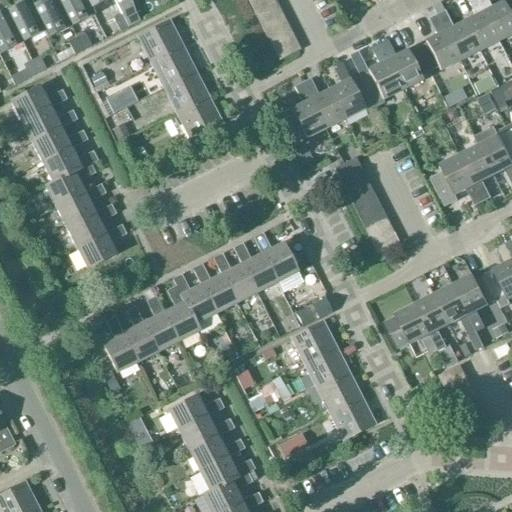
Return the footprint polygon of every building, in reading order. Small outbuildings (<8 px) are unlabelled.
[(32,8),(45,33),(44,34),(47,39),(70,27),(55,0),(46,0),(32,7),(32,8)] [(55,0),(70,27),(93,16),(90,10),(90,11),(84,0),(55,0)] [(90,10),(110,0),(84,0),(90,11),(90,10)] [(113,0),(122,16),(121,16),(127,29),(140,22),(135,12),(130,0),(113,0)] [(246,0),(251,9),(268,0),(246,0)] [(273,0),(268,0),(251,9),(257,20),(278,9),(273,0)] [(478,52),(498,43),(476,0),(468,0),(467,0),(476,17),(464,23),(478,52)] [(476,0),(498,43),(511,35),(511,21),(503,4),(491,10),(486,0),(476,0)] [(5,13),(22,45),(44,34),(45,33),(32,8),(32,7),(29,1),(5,13)] [(440,3),(431,8),(436,16),(444,12),(440,3)] [(278,9),(257,20),(262,30),(283,19),(278,9)] [(459,62),(478,52),(464,23),(453,29),(444,12),(436,16),(459,62)] [(0,56),(22,45),(5,13),(0,15),(0,56)] [(127,29),(121,16),(114,20),(121,32),(127,29)] [(417,50),(429,73),(438,68),(439,72),(459,62),(436,16),(429,20),(437,37),(425,43),(426,45),(417,50)] [(262,30),(265,36),(268,41),(289,30),(283,19),(262,30)] [(137,39),(150,65),(182,49),(169,23),(137,39)] [(289,30),(268,41),(273,52),(294,41),(289,30)] [(82,51),(90,47),(84,35),(76,39),(82,51)] [(76,39),(69,43),(75,55),(82,51),(76,39)] [(273,52),(279,62),(300,51),(294,41),(273,52)] [(420,77),(429,73),(417,50),(408,54),(407,52),(395,58),(387,41),(378,46),(402,91),(422,81),(420,77)] [(368,72),(368,74),(359,79),(373,106),(402,91),(378,46),(371,49),(380,66),(368,72)] [(195,74),(182,49),(150,65),(163,90),(195,74)] [(37,74),(45,70),(38,58),(30,62),(37,74)] [(30,62),(22,66),(28,79),(37,74),(30,62)] [(344,121),(373,106),(359,79),(350,83),(340,65),(332,69),(340,86),(329,91),(344,121)] [(208,99),(195,74),(163,90),(176,115),(208,99)] [(329,91),(318,97),(309,81),(302,85),(325,130),(344,121),(329,91)] [(282,120),(294,144),(303,139),(304,141),(325,130),(302,85),(293,89),(302,106),(290,112),(291,115),(282,120)] [(10,103),(21,124),(50,109),(66,101),(60,91),(45,99),(40,88),(10,103)] [(221,125),(208,99),(176,115),(189,141),(221,125)] [(21,124),(31,144),(61,129),(61,130),(76,122),(72,112),(56,120),(50,109),(21,124)] [(474,138),(478,148),(493,177),(505,171),(511,185),(511,165),(493,128),(474,138)] [(66,140),(61,130),(61,129),(31,144),(42,164),(71,150),(86,142),(81,132),(66,140)] [(482,183),(493,177),(478,148),(459,158),(483,204),(491,200),(482,183)] [(44,188),(44,189),(97,162),(93,154),(77,162),(71,150),(42,164),(51,184),(44,188)] [(440,167),(443,173),(431,179),(444,208),(457,202),(455,196),(466,191),(475,208),(483,204),(459,158),(440,167)] [(339,181),(360,170),(355,159),(333,170),(339,181)] [(79,184),(95,176),(92,170),(99,167),(97,162),(44,189),(55,209),(84,194),(79,184)] [(360,170),(339,181),(344,191),(366,181),(360,170)] [(366,181),(344,191),(350,202),(371,191),(366,181)] [(55,209),(65,229),(94,215),(89,204),(105,195),(100,186),(84,194),(55,209)] [(371,191),(350,202),(355,213),(377,202),(371,191)] [(377,202),(355,213),(361,224),(382,213),(377,202)] [(111,206),(94,215),(65,229),(75,250),(105,235),(99,224),(115,216),(111,206)] [(382,213),(361,224),(366,234),(388,223),(382,213)] [(388,223),(366,234),(372,245),(393,234),(388,223)] [(75,250),(86,271),(115,256),(110,245),(126,237),(121,227),(105,235),(75,250)] [(372,245),(377,256),(398,245),(393,234),(372,245)] [(297,274),(282,245),(270,251),(262,235),(252,241),(259,256),(261,255),(276,285),(297,274)] [(256,295),(276,285),(261,255),(259,256),(249,261),(241,245),(231,250),(239,266),(240,265),(256,295)] [(481,279),(493,303),(505,297),(508,301),(511,299),(511,261),(504,246),(496,250),(505,267),(481,279)] [(235,305),(256,295),(240,265),(239,266),(229,271),(221,255),(212,260),(219,276),(220,275),(235,305)] [(215,316),(235,305),(220,275),(219,276),(208,281),(201,266),(191,271),(199,286),(200,285),(215,316)] [(195,326),(215,316),(200,285),(199,286),(188,291),(180,276),(171,281),(175,289),(175,288),(195,326)] [(473,278),(453,288),(476,333),(485,329),(476,312),(493,303),(481,279),(475,282),(473,278)] [(199,333),(195,326),(175,288),(175,289),(166,293),(174,309),(163,314),(178,343),(199,333)] [(434,297),(449,327),(459,321),(468,337),(476,333),(453,288),(434,297)] [(322,295),(301,306),(309,320),(330,310),(322,295)] [(415,307),(438,353),(439,353),(447,369),(458,363),(450,346),(445,348),(437,332),(449,327),(434,297),(415,307)] [(158,354),(178,343),(163,314),(163,315),(155,299),(146,303),(154,319),(143,325),(158,354)] [(395,317),(396,319),(384,325),(397,351),(409,345),(410,347),(421,340),(430,357),(438,353),(415,307),(395,317)] [(137,364),(158,354),(143,325),(142,325),(134,309),(125,313),(133,329),(123,335),(137,364)] [(113,340),(102,346),(116,375),(137,364),(123,335),(122,335),(114,319),(105,324),(113,340)] [(289,340),(303,366),(335,350),(322,324),(289,340)] [(476,333),(468,337),(476,353),(485,349),(476,333)] [(499,360),(511,354),(507,345),(495,351),(499,360)] [(271,350),(261,356),(264,363),(275,357),(271,350)] [(348,375),(335,350),(303,366),(315,392),(348,375)] [(460,367),(438,377),(444,388),(465,377),(460,367)] [(111,373),(102,377),(111,395),(120,391),(111,373)] [(361,400),(348,375),(315,392),(328,417),(361,400)] [(465,377),(444,388),(449,399),(470,388),(465,377)] [(272,386),(259,393),(264,402),(270,398),(274,406),(277,404),(277,402),(279,400),(272,386)] [(470,388),(449,399),(454,410),(476,399),(470,388)] [(223,409),(218,400),(202,408),(196,397),(167,412),(178,433),(208,418),(207,417),(223,409)] [(476,399),(454,410),(460,420),(481,410),(476,399)] [(374,426),(361,400),(328,417),(342,443),(374,426)] [(481,410),(460,420),(465,431),(486,420),(481,410)] [(291,411),(282,416),(286,424),(295,419),(291,411)] [(208,418),(178,433),(188,453),(218,438),(233,430),(229,420),(213,428),(208,418)] [(0,454),(16,447),(3,422),(0,423),(0,454)] [(188,453),(198,474),(228,458),(243,450),(239,440),(223,448),(218,438),(188,453)] [(292,441),(279,448),(285,460),(299,453),(292,441)] [(228,458),(198,474),(209,493),(201,497),(202,498),(247,475),(247,474),(254,470),(249,462),(234,470),(228,458)] [(202,498),(208,511),(223,511),(242,503),(236,491),(251,483),(247,475),(202,498)] [(0,497),(0,511),(35,511),(38,511),(25,485),(0,497)] [(242,503),(223,511),(246,511),(262,504),(258,495),(242,503)]
